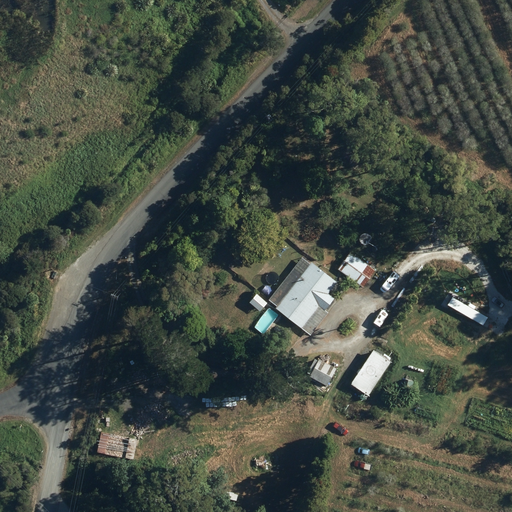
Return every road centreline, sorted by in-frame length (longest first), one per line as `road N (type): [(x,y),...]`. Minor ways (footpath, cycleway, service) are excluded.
road 1 (residential): [(40,387),(62,360),(96,277),(128,227),(340,0)]
road 2 (unclassified): [(46,511),(58,460),(40,387)]
